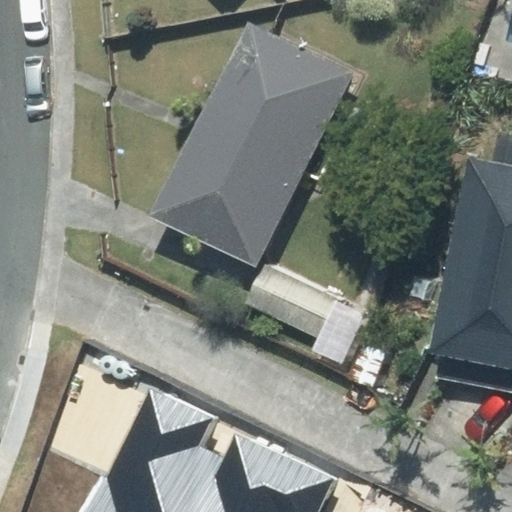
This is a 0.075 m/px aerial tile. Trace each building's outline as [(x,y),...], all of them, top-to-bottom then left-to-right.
[(184,201),(290,252),(377,71),(272,20),(184,201)] [(511,160),(469,154),(434,368),(511,380),(511,160)] [(332,336),(353,290),(284,258),(263,304),(332,336)] [(382,384),(402,339),(350,316),(330,361),(382,384)] [(219,412),(154,382),(110,477),(101,469),(80,511),(330,511),(348,475),(242,426),(227,458),(202,447),(219,412)]
